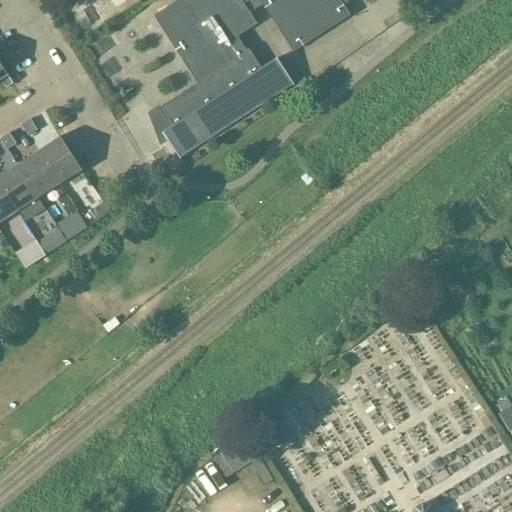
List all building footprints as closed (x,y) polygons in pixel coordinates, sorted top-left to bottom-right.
[(180,0),(155,17),(198,84),(159,110),(167,122),(170,119),(175,126),(163,134),(181,160),(182,160),(181,158),(293,84),(294,85),(295,85),(277,58),(261,68),(248,50),(246,51),(236,37),(255,25),(248,14),(263,4),(293,52),(349,15),(338,0),(180,0)] [(6,88),(13,84),(0,63),(0,79),(6,88)] [(36,131),(29,120),(21,126),(27,136),(36,131)] [(15,144),(8,134),(0,139),(6,149),(15,144)] [(61,137),(39,151),(60,183),(82,169),(61,137)] [(18,165),(38,197),(60,183),(39,151),(18,165)] [(18,165),(0,176),(0,184),(17,211),(38,197),(18,165)] [(0,222),(17,211),(0,184),(0,222)] [(62,221),(70,238),(91,228),(83,211),(62,221)] [(42,241),(48,251),(69,238),(65,231),(59,234),(58,231),(42,241)] [(224,430),(203,448),(211,456),(232,439),(224,430)] [(238,442),(217,458),(231,476),(252,461),(238,442)]
